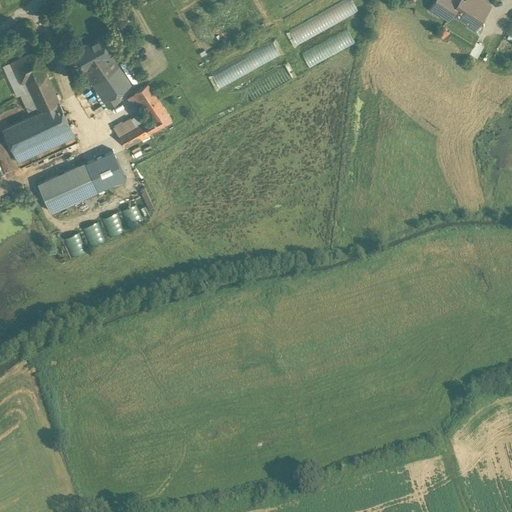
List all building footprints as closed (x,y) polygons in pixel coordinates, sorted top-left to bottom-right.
[(295,41),(359,12),(352,0),(344,0),(288,25),(295,41)] [(458,0),(434,0),(432,4),(450,15),(453,10),(453,9),(458,0)] [(491,2),(487,0),(458,0),(453,9),(453,10),(471,21),(474,17),(479,21),(491,2)] [(440,28),(443,34),(450,30),(447,24),(440,28)] [(309,65),(355,41),(347,27),(301,50),(309,65)] [(102,35),(72,52),(81,68),(84,66),(111,51),(102,35)] [(218,85),(281,55),(274,40),(211,70),(218,85)] [(40,110),(2,127),(17,160),(75,134),(46,71),(47,71),(37,49),(12,61),(21,82),(26,80),(40,110)] [(111,51),(84,66),(86,69),(84,71),(91,82),(107,106),(108,106),(119,99),(115,93),(131,84),(113,57),(114,57),(111,51)] [(241,103),(293,77),(285,62),(234,88),(241,103)] [(91,82),(74,93),(89,118),(104,108),(107,106),(91,82)] [(172,119),(147,82),(135,91),(152,117),(119,135),(126,147),(150,133),(149,131),(172,119)] [(78,141),(62,148),(65,154),(80,148),(78,141)] [(21,167),(23,173),(49,163),(46,157),(21,167)] [(85,161),(38,183),(50,210),(98,189),(88,166),(85,161)] [(137,204),(122,207),(127,226),(142,222),(137,204)] [(109,235),(123,231),(118,211),(103,216),(109,235)] [(83,227),(92,244),(105,237),(96,220),(83,227)] [(63,237),(70,256),(86,250),(78,231),(63,237)]
